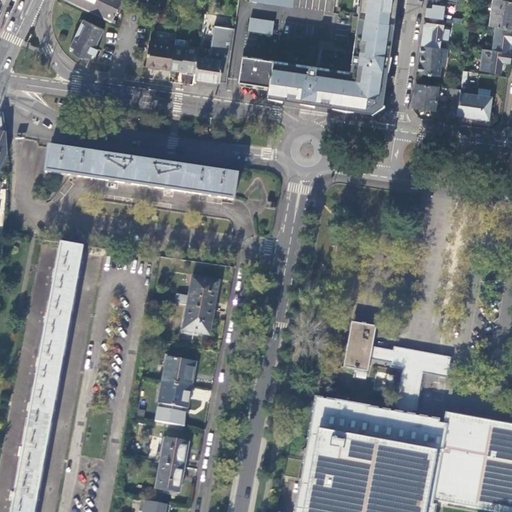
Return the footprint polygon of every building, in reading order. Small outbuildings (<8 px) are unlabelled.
[(122,0),(63,0),(115,24),(117,21),(113,20),(122,0)] [(306,0),(306,9),(333,12),(334,0),(306,0)] [(361,0),(359,18),(395,23),(397,0),(361,0)] [(444,19),(446,0),(428,0),(428,3),(426,16),(444,19)] [(511,0),(493,0),(490,26),(496,27),(511,28),(511,0)] [(445,19),(444,19),(426,16),(425,23),(424,31),(430,32),(429,39),(442,41),(445,19)] [(269,88),(268,97),(304,103),(305,97),(315,98),(314,104),(373,113),(374,108),(383,105),(389,66),(382,65),(384,55),(391,56),(395,23),(359,18),(354,17),(351,32),(356,33),(352,61),(357,62),(356,74),(350,73),(273,62),(269,88)] [(83,20),(70,49),(79,58),(91,58),(93,54),(96,56),(99,50),(96,48),(104,30),(83,20)] [(249,32),(273,35),(274,24),(251,21),(249,32)] [(511,41),(511,28),(496,27),(493,50),(509,52),(511,42),(511,41)] [(174,47),(174,45),(150,41),(146,66),(170,70),(174,47)] [(442,67),(445,49),(422,45),(419,64),(418,74),(439,76),(440,67),(442,67)] [(174,47),(170,70),(185,73),(186,70),(196,71),(198,57),(199,49),(185,47),(185,49),(174,47)] [(509,52),(493,50),(490,71),(501,73),(503,62),(510,62),(511,52),(509,52)] [(389,63),(391,56),(384,55),(382,65),(389,66),(389,63)] [(198,57),(196,71),(195,79),(217,82),(219,83),(223,61),(208,59),(198,57)] [(249,58),(243,57),(239,83),(245,84),(249,58)] [(249,58),(245,84),(269,88),(273,62),(249,58)] [(435,110),(439,87),(417,84),(413,107),(435,110)] [(460,93),(461,90),(449,88),(449,94),(452,94),(449,116),(457,117),(457,115),(460,93)] [(491,97),(460,93),(457,115),(488,120),(491,97)] [(383,105),(374,108),(373,113),(383,105)] [(236,176),(51,146),(46,173),(233,200),(236,176)] [(34,511),(83,248),(61,244),(54,283),(43,345),(33,398),(24,444),(16,487),(11,511),(34,511)] [(187,305),(213,310),(218,282),(190,277),(190,278),(191,279),(191,282),(186,305),(187,305)] [(208,335),(213,310),(187,305),(182,330),(208,335)] [(360,356),(366,325),(351,322),(343,368),(367,373),(369,360),(370,358),(360,356)] [(376,327),(366,325),(360,356),(370,358),(372,347),(376,327)] [(372,347),(370,358),(369,360),(389,364),(389,368),(402,370),(395,407),(399,408),(397,416),(403,418),(410,419),(412,411),(415,411),(422,374),(446,379),(450,358),(438,355),(418,351),(392,347),(392,351),(372,347)] [(166,358),(162,382),(191,388),(196,363),(166,358)] [(191,388),(162,382),(158,404),(187,409),(191,388)] [(447,425),(410,419),(403,418),(397,416),(369,411),(370,407),(334,400),(333,405),(317,402),(296,511),(432,511),(435,498),(511,511),(511,434),(472,427),(473,423),(448,418),(447,425)] [(164,439),(159,463),(184,468),(188,443),(164,439)] [(283,476),(297,479),(301,460),(287,457),(283,476)] [(184,468),(159,463),(155,488),(180,492),(184,468)]
